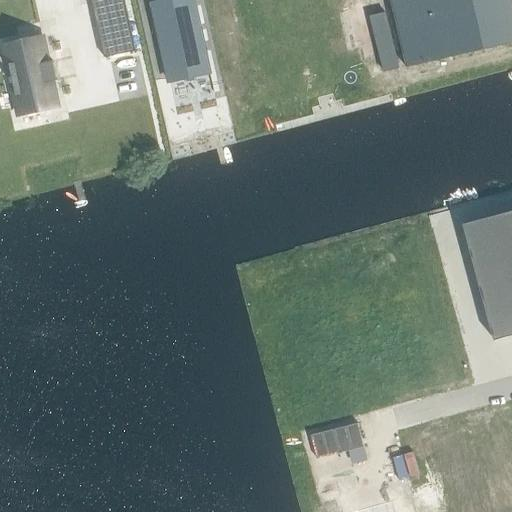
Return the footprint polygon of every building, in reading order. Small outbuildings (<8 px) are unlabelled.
[(124,0),(90,0),(104,58),(136,51),(124,0)] [(192,0),(169,0),(152,4),(169,83),(209,74),(192,0)] [(222,0),(230,34),(350,8),(347,0),(222,0)] [(511,0),(389,0),(405,70),(511,45),(511,0)] [(359,37),(236,63),(248,117),(370,91),(359,37)] [(42,39),(3,47),(10,78),(9,78),(11,84),(18,115),(57,106),(52,82),(56,81),(52,62),(48,63),(42,39)] [(511,212),(463,226),(494,342),(511,336),(511,212)] [(358,423),(312,435),(317,458),(365,447),(358,423)] [(390,511),(387,500),(346,511),(349,511),(353,511),(390,511)]
